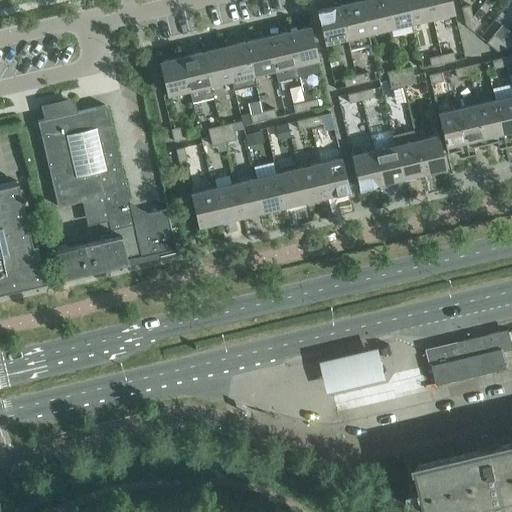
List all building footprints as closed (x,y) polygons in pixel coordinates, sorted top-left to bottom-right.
[(339,5),(347,38),(349,50),(371,45),(368,33),(360,0),(339,5)] [(382,0),(360,0),(368,33),(389,28),(382,0)] [(405,0),(382,0),(389,28),(411,23),(405,0)] [(428,0),(405,0),(411,23),(432,18),(428,0)] [(451,0),(428,0),(432,18),(454,12),(451,0)] [(325,43),(347,38),(339,5),(317,10),(325,43)] [(461,7),(465,25),(473,16),(470,5),(461,7)] [(473,16),(465,25),(466,25),(473,31),(479,24),(473,16)] [(310,26),(288,32),(296,64),(318,59),(310,26)] [(267,37),(275,69),(277,81),(299,76),(296,64),(288,32),(267,37)] [(486,42),(495,49),(503,40),(501,40),(492,35),(486,42)] [(267,37),(246,41),(254,74),(275,69),(267,37)] [(503,40),(495,49),(497,50),(511,46),(511,38),(503,40)] [(225,46),(233,79),(235,89),(256,84),(254,74),(246,41),(225,46)] [(225,46),(203,52),(210,84),(233,79),(225,46)] [(181,57),(189,89),(192,101),(213,96),(210,84),(203,52),(181,57)] [(453,52),(441,54),(443,63),(455,60),(453,52)] [(443,63),(441,54),(429,57),(431,66),(443,63)] [(167,95),(189,89),(181,57),(159,62),(167,95)] [(506,65),(504,57),(492,60),(494,68),(506,65)] [(479,63),(467,66),(469,74),(481,71),(479,63)] [(387,72),(391,88),(416,83),(412,66),(387,72)] [(469,74),(467,66),(454,69),(456,77),(469,74)] [(368,72),(355,75),(357,83),(370,80),(368,72)] [(429,75),(431,83),(443,80),(441,72),(429,75)] [(357,83),(355,75),(343,78),(344,80),(345,86),(357,83)] [(372,88),(359,91),(361,100),(374,97),(372,88)] [(361,100),(359,91),(347,94),(349,103),(361,100)] [(511,95),(494,100),(505,147),(511,144),(511,141),(511,138),(511,137),(511,95)] [(317,98),(305,101),(307,109),(319,107),(317,98)] [(494,100),(476,104),(485,144),(497,141),(499,148),(505,147),(494,100)] [(135,233),(121,236),(127,263),(175,251),(175,252),(176,252),(166,210),(165,210),(165,211),(147,215),(143,213),(132,216),(106,107),(104,105),(71,113),(68,101),(46,106),(49,118),(37,121),(57,206),(81,201),(83,211),(95,208),(98,222),(107,220),(109,230),(133,225),(135,233)] [(307,109),(305,101),(293,104),(294,112),(307,109)] [(476,104),(457,109),(468,156),(475,154),(474,147),(485,144),(476,104)] [(274,108),(262,111),(264,119),(276,117),(274,108)] [(468,156),(457,109),(438,113),(447,153),(459,150),(461,157),(468,156)] [(264,119),(262,111),(249,113),(251,122),(264,119)] [(321,115),(309,118),(311,126),(323,123),(321,115)] [(311,126),(309,118),(296,121),(298,129),(311,126)] [(208,128),(212,145),(236,139),(232,122),(208,128)] [(171,129),(174,141),(182,139),(180,127),(171,129)] [(265,128),(246,133),(248,141),(266,136),(265,128)] [(392,135),(394,145),(402,178),(424,173),(416,140),(414,130),(392,135)] [(438,135),(416,140),(424,173),(446,168),(438,135)] [(394,145),(373,150),(381,183),(402,178),(394,145)] [(176,149),(179,161),(187,159),(184,147),(176,149)] [(381,183),(373,150),(351,155),(359,188),(381,183)] [(341,157),(319,162),(327,196),(349,190),(341,157)] [(319,162),(298,167),(306,201),(327,196),(319,162)] [(298,167),(277,173),(284,206),(306,201),(298,167)] [(277,173),(255,178),(263,211),(284,206),(277,173)] [(255,178),(234,183),(242,216),(263,211),(255,178)] [(17,181),(0,185),(0,291),(46,281),(37,243),(32,244),(22,200),(26,199),(25,195),(21,196),(17,181)] [(234,183),(212,188),(220,222),(242,216),(234,183)] [(220,222),(212,188),(190,193),(198,227),(220,222)] [(120,236),(88,243),(95,270),(127,263),(121,236),(120,236)] [(95,270),(88,243),(54,251),(60,279),(95,270)] [(503,348),(511,346),(508,332),(430,350),(434,367),(433,368),(433,369),(434,368),(437,381),(436,381),(436,382),(437,382),(438,384),(482,373),(508,367),(503,348)] [(320,355),(328,387),(390,373),(382,340),(320,355)] [(454,511),(476,507),(476,511),(511,511),(511,442),(418,465),(419,470),(424,489),(429,511),(454,511)]
